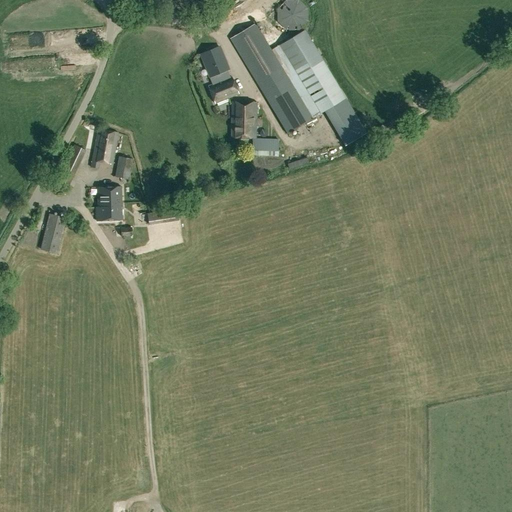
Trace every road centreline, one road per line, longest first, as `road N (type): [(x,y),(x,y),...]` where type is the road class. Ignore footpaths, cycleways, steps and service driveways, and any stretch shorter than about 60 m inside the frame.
road 1 (unclassified): [(0,258),(104,59),(111,16),(83,0)]
road 2 (track): [(96,228),(141,308),(159,511)]
